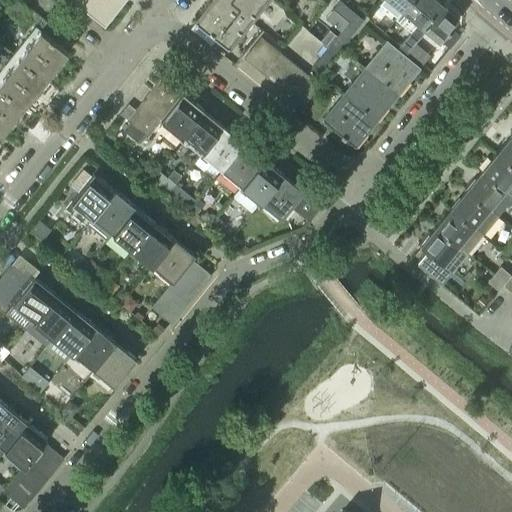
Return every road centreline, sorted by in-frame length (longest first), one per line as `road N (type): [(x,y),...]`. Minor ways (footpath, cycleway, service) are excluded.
road 1 (residential): [(362,182),(322,233),(237,272),(38,511)]
road 2 (residential): [(362,182),(156,20)]
road 3 (residential): [(501,10),(362,182)]
road 4 (residential): [(0,213),(125,58)]
road 5 (residential): [(389,511),(321,455),(273,511)]
road 6 (unknown): [(511,506),(394,425)]
